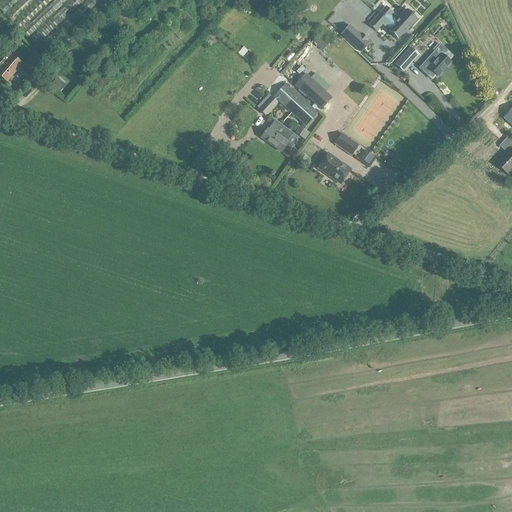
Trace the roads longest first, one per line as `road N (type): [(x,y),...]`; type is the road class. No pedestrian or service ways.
road 1 (unclassified): [(511,282),(0,115)]
road 2 (unclassified): [(0,402),(511,315)]
road 3 (unknown): [(350,230),(511,90)]
